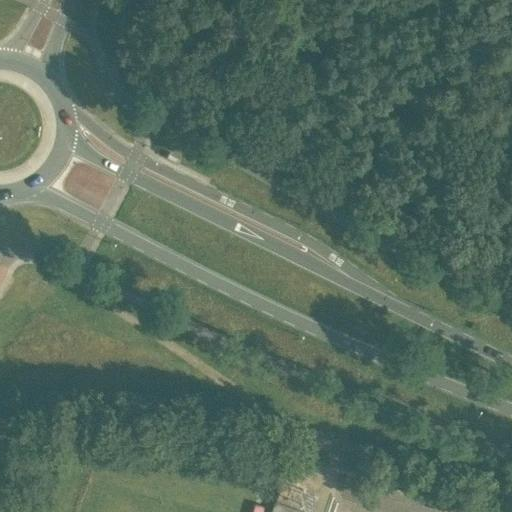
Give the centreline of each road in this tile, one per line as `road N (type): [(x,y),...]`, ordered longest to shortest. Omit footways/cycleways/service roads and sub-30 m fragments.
road 1 (primary): [(27,183),(324,332),(511,409)]
road 2 (primary): [(511,362),(63,127)]
